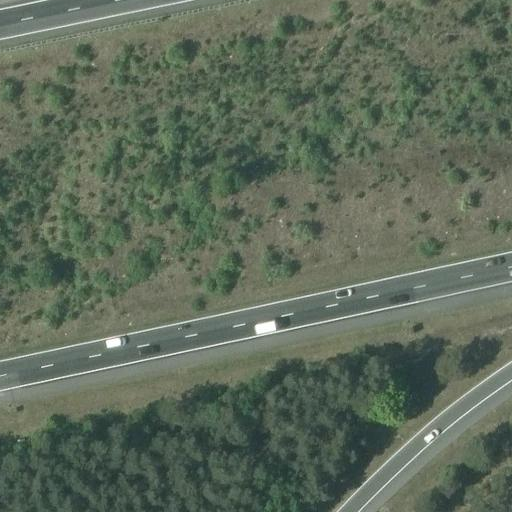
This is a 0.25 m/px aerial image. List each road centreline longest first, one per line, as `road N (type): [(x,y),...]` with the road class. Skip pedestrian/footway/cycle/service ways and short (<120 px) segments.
road 1 (motorway): [(0,376),(511,268)]
road 2 (motorway): [(350,511),(451,416),(511,373)]
road 3 (motorway): [(119,0),(0,24)]
